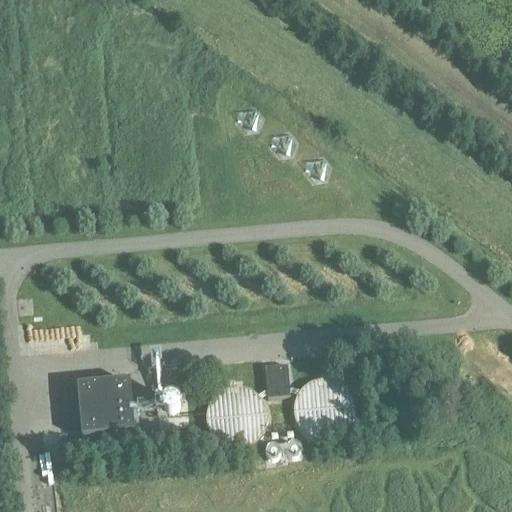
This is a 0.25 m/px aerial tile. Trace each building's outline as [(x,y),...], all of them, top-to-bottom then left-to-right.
[(272,408),(294,406),(291,375),(268,377),(272,408)] [(358,414),(359,407),(359,402),(357,398),(356,394),(352,388),(348,385),(343,382),(339,381),(334,380),(325,381),(319,384),(315,386),(311,390),(308,395),(307,398),(305,405),(305,410),(306,416),(308,420),(312,426),(315,429),(320,432),(330,434),(335,434),(341,433),(347,430),(350,428),(354,424),(357,419),(358,414)] [(84,442),(137,437),(132,383),(79,388),(84,442)] [(268,417),(269,410),(269,406),(267,401),(265,396),(262,392),(259,389),(254,386),(247,384),(242,383),(238,383),(233,385),(228,387),(223,391),(220,394),(217,399),(216,404),(215,409),(215,415),(217,420),(219,424),(222,429),(226,433),(231,435),(237,437),(241,437),(246,437),(251,436),(256,434),(260,430),(264,426),(267,422),(268,417)] [(47,462),(82,459),(80,433),(45,436),(47,462)]
